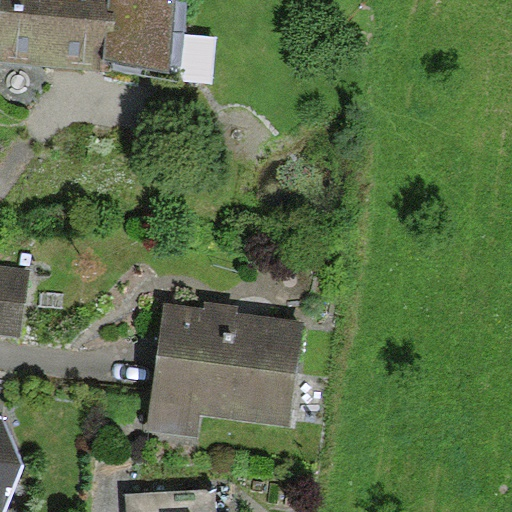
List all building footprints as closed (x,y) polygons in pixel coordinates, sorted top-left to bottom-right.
[(0,0),(0,66),(111,76),(168,82),(175,0),(0,0)] [(28,273),(0,269),(0,337),(19,340),(28,273)] [(215,314),(166,310),(154,434),(196,438),(198,416),(295,425),(304,322),(215,314)] [(6,423),(0,422),(0,511),(7,511),(24,470),(6,423)] [(215,511),(215,495),(125,499),(126,511),(215,511)]
